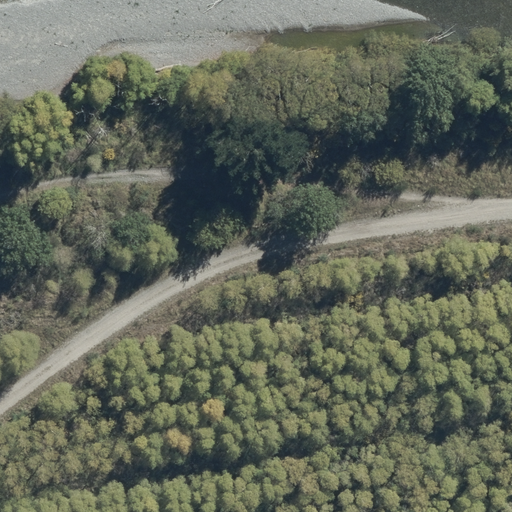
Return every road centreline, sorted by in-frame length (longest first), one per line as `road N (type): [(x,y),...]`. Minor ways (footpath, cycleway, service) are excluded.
road 1 (track): [(0,378),(147,267),(275,228),(511,194)]
road 2 (track): [(401,204),(156,176),(0,192)]
